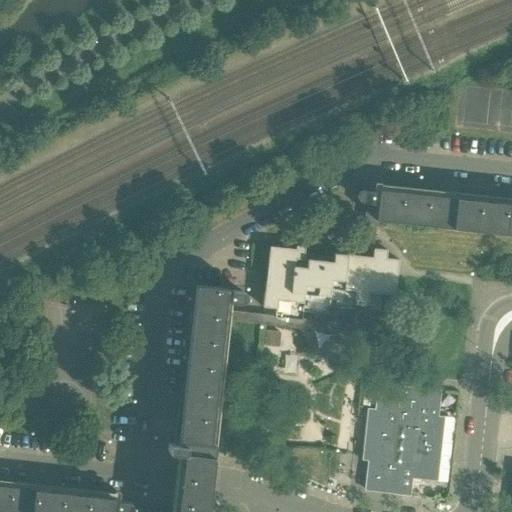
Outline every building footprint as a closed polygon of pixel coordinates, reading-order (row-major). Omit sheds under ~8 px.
[(375,220),(511,235),(511,206),(509,206),(509,204),(494,202),(494,204),(483,203),(483,201),(468,199),(468,201),(457,200),(458,198),(443,196),(442,199),(432,197),(432,195),(417,194),(417,196),(406,195),(406,192),(391,191),(391,193),(380,192),(380,190),(379,190),(380,184),(364,183),(363,191),(362,191),(361,191),(359,192),(358,193),(357,194),(357,195),(357,196),(357,197),(357,198),(357,199),(358,200),(359,202),(360,202),(361,203),(377,205),(375,220)] [(340,307),(346,255),(345,254),(333,253),(332,257),(332,262),(306,259),(305,268),(294,266),(295,249),(294,249),(269,246),(269,247),(267,263),(264,290),(262,307),(275,309),(274,316),(274,317),(301,320),(301,318),(302,311),(327,314),(328,306),(340,307)] [(349,255),(346,255),(340,307),(341,307),(354,308),(354,307),(355,300),(367,301),(368,293),(380,294),(381,294),(394,295),(395,286),(396,277),(396,276),(397,270),(398,260),(385,259),(381,258),(382,250),(373,249),(372,249),(371,257),(359,256),(349,255)] [(163,509),(162,511),(206,511),(210,479),(214,445),(209,444),(224,302),(239,304),(240,304),(241,303),(243,303),(244,302),(245,301),(245,299),(245,298),(245,297),(245,295),(244,294),(243,293),(242,292),(241,292),(240,292),(225,290),(226,289),(195,285),(182,401),(178,401),(174,440),(178,441),(178,444),(169,443),(168,444),(167,445),(167,451),(167,452),(168,453),(182,454),(179,476),(176,510),(163,509)] [(280,333),(266,331),(264,345),(278,347),(280,333)] [(366,409),(362,448),(388,451),(440,456),(444,418),(444,417),(443,416),(443,417),(437,416),(440,390),(376,383),(374,409),(366,409)] [(388,451),(362,448),(361,460),(367,461),(365,476),(364,489),(384,492),(384,489),(388,451)] [(388,451),(384,489),(396,490),(395,495),(410,496),(411,479),(436,482),(437,482),(437,481),(440,456),(388,451)] [(131,511),(132,511),(132,510),(133,510),(133,509),(133,507),(132,506),(131,505),(130,504),(129,503),(128,503),(113,501),(113,498),(111,498),(111,500),(100,499),(100,497),(86,495),(85,497),(74,496),(75,494),(60,492),(60,495),(49,493),(49,491),(34,489),(34,492),(23,491),(23,488),(9,487),(8,489),(0,488),(0,511),(131,511)]
